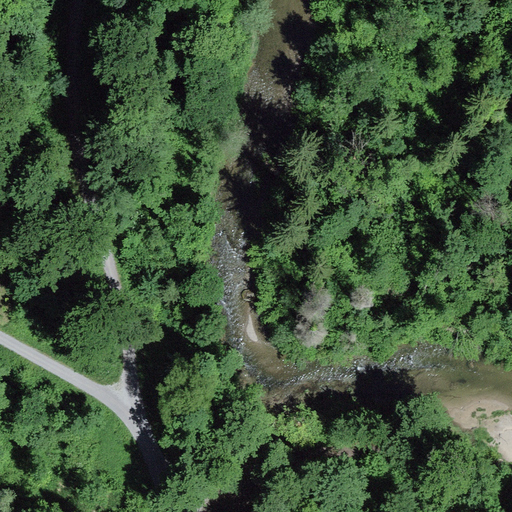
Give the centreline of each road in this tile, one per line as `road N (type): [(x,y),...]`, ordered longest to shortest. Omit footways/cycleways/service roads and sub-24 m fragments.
road 1 (track): [(78,0),(70,59),(77,148),(119,299),(132,409)]
road 2 (track): [(132,409),(0,337)]
